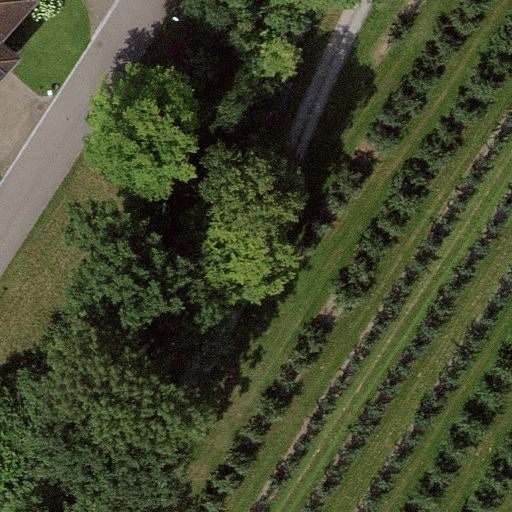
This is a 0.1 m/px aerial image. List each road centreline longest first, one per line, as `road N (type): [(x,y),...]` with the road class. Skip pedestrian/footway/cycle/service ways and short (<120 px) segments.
road 1 (track): [(365,0),(273,206),(221,347),(117,511)]
road 2 (residential): [(150,0),(0,235)]
